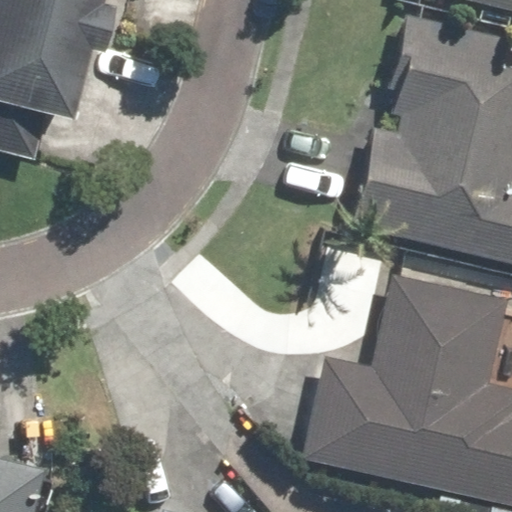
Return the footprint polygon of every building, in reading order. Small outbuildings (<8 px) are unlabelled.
[(54,120),(84,0),(0,0),(0,153),(26,160),(37,115),(54,120)] [(511,0),(462,0),(511,12),(511,0)] [(391,12),(339,223),(511,264),(511,72),(491,67),(498,38),(391,12)] [(311,352),(288,458),(511,506),(511,386),(480,379),(498,298),(377,272),(357,362),(311,352)] [(0,511),(23,511),(35,467),(0,458),(0,511)]
